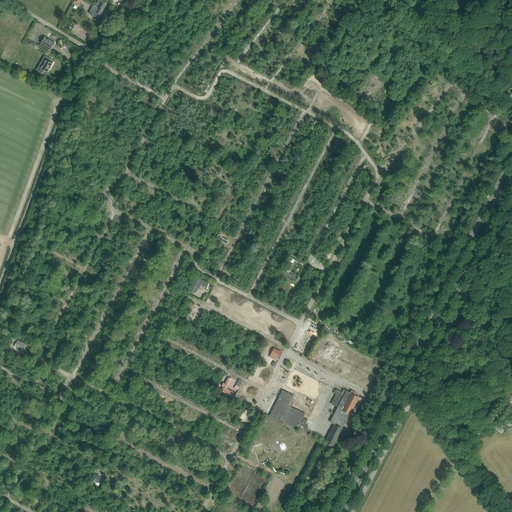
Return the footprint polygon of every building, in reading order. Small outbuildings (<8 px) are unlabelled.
[(198,6),(189,0),(186,4),(196,10),(198,6)] [(211,0),(208,3),(213,10),(216,8),(214,5),(215,4),(212,0),(211,0)] [(305,0),(303,0),(299,9),(302,10),(307,1),(305,0)] [(91,9),(88,13),(100,20),(101,20),(104,15),(103,15),(101,14),(103,11),(103,10),(94,6),(93,5),(91,9)] [(311,8),(308,11),(313,17),(317,14),(311,8)] [(194,13),(191,15),(198,25),(201,22),(194,13)] [(239,26),(242,23),(234,17),(232,20),(239,26)] [(332,17),(330,20),(339,27),(341,24),(332,17)] [(311,26),(313,23),(306,18),(303,20),(311,26)] [(232,33),(235,31),(228,23),(225,25),(232,33)] [(327,24),(324,27),(330,32),(333,29),(327,24)] [(177,46),(183,41),(175,32),(169,37),(177,46)] [(147,37),(154,45),(158,41),(151,33),(147,37)] [(228,45),(231,40),(223,34),(221,37),(226,40),(224,43),(228,45)] [(55,43),(44,36),(40,44),(50,50),(55,43)] [(236,43),(242,48),(246,43),(240,38),(236,43)] [(265,47),(262,51),(266,54),(273,46),(265,39),(261,44),(265,47)] [(132,49),(140,56),(142,53),(135,46),(132,49)] [(160,46),(152,54),(160,63),(166,57),(164,54),(166,52),(160,46)] [(308,58),(310,55),(304,50),(301,53),(308,58)] [(52,63),(50,62),(51,59),(46,56),(44,59),(46,60),(41,69),(39,67),(37,70),(42,73),(44,71),(47,73),(49,69),(51,67),(50,67),(52,63)] [(119,60),(132,66),(134,62),(120,56),(119,60)] [(295,63),(293,65),(300,72),(302,69),(295,63)] [(131,76),(137,77),(140,68),(134,66),(131,76)] [(195,83),(206,72),(201,68),(190,79),(195,83)] [(442,82),(449,73),(444,68),(437,78),(442,82)] [(107,70),(101,83),(105,85),(112,73),(107,70)] [(111,82),(108,87),(117,91),(123,78),(113,74),(112,77),(114,78),(112,82),(111,82)] [(316,74),(314,78),(324,83),(326,79),(316,74)] [(154,88),(159,90),(166,79),(161,76),(154,88)] [(230,86),(233,87),(236,81),(226,77),(224,80),(222,80),(220,83),(222,84),(220,88),(224,90),(227,81),(232,82),(230,86)] [(292,86),(295,88),(301,80),(298,78),(292,86)] [(432,84),(437,87),(441,81),(436,78),(432,84)] [(279,81),(274,87),(285,94),(291,85),(284,80),(282,83),(279,81)] [(127,81),(126,85),(123,84),(120,92),(125,94),(130,82),(127,81)] [(236,84),(231,95),(234,96),(237,92),(240,93),(242,87),(236,84)] [(129,97),(134,87),(131,85),(126,95),(129,97)] [(90,96),(95,98),(99,89),(94,86),(90,96)] [(424,102),(433,90),(430,88),(421,100),(424,102)] [(140,104),(147,92),(143,90),(139,99),(135,97),(133,100),(140,104)] [(54,108),(58,96),(46,92),(44,98),(43,98),(41,104),(54,108)] [(301,93),(299,98),(307,101),(308,98),(304,96),(305,95),(301,93)] [(258,107),(264,97),(261,95),(255,105),(258,107)] [(325,96),(321,104),(319,103),(318,106),(324,110),(331,99),(325,96)] [(156,99),(152,108),(149,106),(148,109),(154,112),(160,100),(156,99)] [(14,101),(12,105),(47,124),(50,120),(14,101)] [(97,124),(104,111),(92,104),(85,116),(87,117),(85,120),(89,122),(90,121),(97,124)] [(53,111),(38,106),(36,110),(51,115),(53,111)] [(416,106),(414,108),(422,114),(424,112),(416,106)] [(285,117),(292,121),(295,116),(287,112),(285,117)] [(146,124),(150,115),(145,113),(141,122),(146,124)] [(413,113),(405,121),(408,124),(416,116),(413,113)] [(3,115),(1,118),(25,129),(26,128),(28,128),(29,126),(3,115)] [(355,126),(360,117),(357,115),(352,124),(355,126)] [(106,130),(109,132),(115,122),(111,120),(106,130)] [(356,125),(354,129),(360,132),(364,134),(369,123),(363,121),(361,127),(356,125)] [(285,122),(283,128),(291,131),(292,129),(288,127),(289,124),(285,122)] [(95,136),(98,129),(95,128),(95,129),(87,125),(81,137),(85,138),(88,132),(95,136)] [(399,125),(396,129),(409,136),(411,133),(399,125)] [(43,137),(45,132),(34,128),(30,126),(29,130),(33,131),(33,133),(43,137)] [(120,137),(126,128),(121,126),(117,133),(119,134),(118,136),(120,137)] [(190,126),(184,137),(187,139),(193,127),(190,126)] [(301,127),(299,131),(306,137),(309,133),(301,127)] [(176,128),(174,132),(183,137),(185,133),(176,128)] [(495,129),(494,133),(505,137),(506,132),(495,129)] [(238,130),(236,137),(243,139),(245,132),(238,130)] [(311,130),(306,140),(309,142),(314,131),(311,130)] [(426,140),(428,137),(421,132),(419,134),(426,140)] [(261,142),(262,138),(252,133),(250,137),(261,142)] [(125,137),(124,140),(133,144),(137,135),(134,134),(131,140),(125,137)] [(376,148),(379,150),(384,141),(373,134),(370,140),(378,145),(376,147),(372,145),(370,148),(374,151),(376,148)] [(211,148),(214,149),(220,139),(217,137),(211,148)] [(315,137),(312,142),(322,147),(324,143),(315,137)] [(419,147),(422,145),(415,138),(413,141),(419,147)] [(126,154),(130,147),(117,140),(111,151),(118,155),(120,151),(126,154)] [(444,143),(453,148),(455,145),(447,140),(444,143)] [(476,148),(478,144),(467,140),(465,143),(476,148)] [(387,159),(399,146),(395,142),(382,155),(387,159)] [(191,155),(194,156),(197,149),(191,146),(189,150),(193,151),(191,155)] [(407,149),(415,155),(417,152),(409,146),(407,149)] [(295,147),(294,150),(296,151),(295,153),(301,155),(303,151),(295,147)] [(308,147),(306,151),(315,156),(317,152),(308,147)] [(463,147),(461,151),(472,155),(473,152),(463,147)] [(267,148),(265,151),(275,157),(277,153),(267,148)] [(204,157),(206,158),(209,152),(204,150),(199,159),(202,161),(204,157)] [(97,153),(92,166),(96,168),(101,154),(97,153)] [(268,165),(271,160),(265,156),(262,161),(268,165)] [(443,166),(445,163),(437,158),(435,161),(443,166)] [(142,177),(149,165),(143,161),(136,173),(142,177)] [(108,173),(113,163),(110,162),(108,166),(106,165),(103,171),(108,173)] [(118,173),(115,172),(113,176),(119,179),(124,170),(120,168),(118,173)] [(412,168),(409,173),(416,178),(419,173),(412,168)] [(233,178),(242,183),(247,173),(238,169),(233,178)] [(206,173),(203,178),(202,178),(198,187),(208,192),(215,178),(206,173)] [(261,183),(263,179),(252,174),(246,186),(251,189),(255,180),(261,183)] [(156,183),(159,185),(164,177),(161,175),(156,183)] [(107,189),(110,181),(102,179),(100,186),(107,189)] [(171,191),(178,194),(184,183),(177,180),(171,191)] [(221,183),(216,194),(223,197),(228,186),(221,183)] [(388,187),(384,185),(383,187),(392,192),(396,185),(391,183),(388,187)] [(67,195),(81,202),(86,192),(76,188),(73,193),(69,191),(67,195)] [(147,198),(142,196),(145,190),(140,188),(137,197),(146,200),(147,198)] [(465,189),(464,193),(474,199),(476,195),(465,189)] [(395,202),(403,204),(404,201),(399,200),(400,197),(397,196),(395,202)] [(445,205),(447,202),(436,197),(435,200),(445,205)] [(206,211),(210,213),(216,201),(212,199),(206,211)] [(306,199),(304,206),(312,208),(314,202),(306,199)] [(93,212),(101,215),(106,201),(103,200),(102,204),(97,202),(93,212)] [(142,216),(144,210),(148,211),(149,207),(141,204),(138,214),(142,216)] [(319,212),(330,218),(332,214),(324,210),(326,206),(323,204),(319,212)] [(434,206),(432,209),(442,214),(444,210),(434,206)] [(353,217),(355,214),(343,207),(341,210),(353,217)] [(463,217),(465,214),(455,208),(453,212),(463,217)] [(308,224),(312,216),(301,211),(300,214),(305,216),(302,221),(308,224)] [(430,216),(428,219),(438,224),(439,221),(430,216)] [(262,226),(265,222),(257,217),(254,221),(262,226)] [(322,223),(324,221),(321,219),(319,221),(315,218),(312,222),(323,229),(326,225),(322,223)] [(337,225),(335,224),(333,229),(341,232),(345,223),(339,220),(337,225)] [(296,221),(293,227),(300,231),(303,225),(296,221)] [(272,227),(273,224),(270,222),(266,231),(276,236),(278,231),(272,227)] [(217,228),(210,225),(207,233),(215,235),(217,228)] [(446,230),(456,235),(458,231),(448,226),(446,230)] [(224,233),(234,237),(236,234),(226,229),(224,233)] [(326,238),(338,245),(342,239),(329,232),(326,238)] [(228,241),(221,237),(221,236),(219,235),(217,239),(226,244),(228,241)] [(91,237),(89,242),(87,241),(84,246),(90,249),(95,239),(91,237)] [(108,248),(111,249),(109,254),(114,256),(118,247),(110,244),(108,248)] [(295,255),(301,259),(306,248),(300,245),(295,255)] [(72,260),(79,247),(76,246),(69,258),(72,260)] [(324,260),(329,249),(321,246),(316,257),(324,260)] [(277,259),(287,262),(289,256),(279,252),(277,259)] [(107,261),(109,257),(100,253),(98,257),(107,261)] [(151,262),(154,263),(156,258),(145,253),(143,260),(151,263),(151,262)] [(129,264),(130,261),(121,256),(119,259),(129,264)] [(254,267),(255,264),(250,260),(246,267),(257,272),(259,269),(254,267)] [(188,261),(184,271),(189,273),(193,262),(188,261)] [(94,264),(92,268),(104,274),(106,270),(94,264)] [(61,275),(63,270),(56,266),(54,271),(61,275)] [(124,277),(126,273),(113,268),(112,272),(124,277)] [(276,277),(278,272),(270,268),(268,273),(276,277)] [(242,277),(251,279),(252,275),(246,274),(247,271),(243,270),(242,277)] [(318,281),(320,276),(313,272),(310,277),(318,281)] [(181,277),(179,281),(187,285),(189,280),(181,277)] [(292,285),(284,282),(285,278),(281,277),(280,280),(284,282),(283,285),(291,288),(292,285)] [(197,278),(192,293),(198,295),(201,287),(209,289),(211,283),(197,278)] [(238,284),(247,288),(250,281),(241,278),(238,284)] [(139,289),(142,284),(134,280),(132,283),(136,285),(135,286),(139,289)] [(310,280),(304,292),(308,294),(314,282),(310,280)] [(218,294),(220,295),(223,289),(217,286),(212,297),(216,299),(218,294)] [(173,289),(171,293),(180,297),(182,293),(173,289)] [(86,298),(81,296),(79,302),(87,306),(92,295),(88,293),(86,298)] [(294,303),(296,304),(298,300),(306,304),(308,299),(298,295),(294,303)] [(131,310),(134,301),(124,298),(123,301),(130,303),(128,309),(131,310)] [(171,298),(168,301),(172,305),(170,307),(174,311),(179,305),(171,298)] [(54,303),(51,309),(56,312),(59,305),(54,303)] [(245,320),(252,306),(249,304),(242,318),(245,320)] [(190,305),(188,311),(184,310),(182,316),(189,319),(194,306),(190,305)] [(40,311),(36,319),(40,321),(42,316),(47,318),(49,315),(40,311)] [(115,322),(116,320),(120,322),(122,319),(113,313),(110,319),(115,322)] [(258,325),(263,315),(259,313),(254,324),(258,325)] [(155,317),(167,324),(169,320),(157,314),(155,317)] [(217,319),(211,331),(214,332),(220,320),(217,319)] [(275,334),(280,324),(277,322),(271,332),(275,334)] [(289,322),(281,333),(285,335),(292,324),(289,322)] [(338,335),(341,330),(326,322),(323,327),(338,335)] [(162,333),(164,330),(155,324),(153,327),(162,333)] [(224,327),(219,337),(223,338),(228,328),(224,327)] [(228,342),(232,344),(237,330),(233,328),(228,342)] [(63,339),(65,335),(58,331),(56,335),(63,339)] [(240,345),(247,334),(244,332),(237,344),(240,345)] [(199,342),(203,344),(208,336),(204,334),(199,342)] [(250,340),(249,339),(246,345),(251,348),(256,336),(253,335),(250,340)] [(23,350),(26,344),(17,340),(15,346),(23,350)] [(96,347),(93,353),(104,357),(106,351),(96,347)] [(274,348),(270,354),(274,357),(278,358),(281,352),(274,348)] [(8,351),(5,360),(8,361),(9,358),(13,359),(15,354),(8,351)] [(232,360),(235,355),(229,351),(222,361),(225,363),(229,358),(232,360)] [(238,352),(232,366),(235,367),(242,354),(238,352)] [(248,365),(250,366),(253,361),(247,358),(241,370),(245,372),(248,365)] [(19,359),(15,366),(19,368),(23,361),(19,359)] [(183,373),(186,375),(188,372),(193,374),(197,365),(193,363),(189,372),(184,369),(183,373)] [(200,370),(196,369),(194,377),(202,379),(206,365),(202,364),(200,370)] [(255,365),(250,374),(253,376),(258,367),(255,365)] [(146,370),(140,367),(139,368),(135,366),(133,371),(143,376),(146,370)] [(262,379),(265,381),(267,378),(263,376),(265,373),(270,377),(273,373),(269,370),(269,369),(266,366),(256,379),(260,382),(262,379)] [(161,380),(159,386),(165,388),(167,382),(164,381),(167,373),(171,374),(173,370),(163,367),(159,379),(161,380)] [(211,372),(206,382),(203,380),(202,382),(210,386),(215,374),(211,372)] [(229,390),(234,379),(230,377),(227,384),(225,383),(223,387),(225,388),(223,392),(234,397),(236,393),(229,390)] [(199,385),(193,397),(197,399),(199,395),(201,396),(205,388),(199,385)] [(28,388),(23,400),(27,402),(32,390),(28,388)] [(342,428),(349,415),(359,397),(355,395),(356,393),(351,390),(350,392),(343,389),(341,393),(340,393),(341,391),(337,389),(335,390),(333,393),(336,394),(331,404),(337,407),(330,422),(334,424),(325,442),(333,446),(342,428)] [(291,402),(294,396),(282,390),(269,415),(266,414),(264,418),(267,420),(270,415),(281,421),(281,422),(282,423),(282,422),(297,429),(302,431),(307,420),(303,417),(305,414),(292,407),(294,403),(291,402)] [(143,392),(138,403),(144,405),(148,394),(143,392)] [(201,403),(205,405),(209,394),(206,392),(201,403)] [(87,403),(88,400),(74,394),(73,398),(87,403)] [(50,410),(53,401),(48,399),(44,407),(50,410)] [(106,410),(108,406),(100,400),(95,409),(98,411),(101,407),(106,410)] [(152,411),(161,415),(165,405),(162,403),(159,409),(154,407),(152,411)] [(122,407),(118,414),(114,413),(112,418),(110,417),(108,420),(117,424),(124,408),(122,407)] [(228,417),(231,419),(237,409),(233,408),(228,417)] [(243,408),(237,421),(245,425),(251,412),(243,408)] [(139,421),(141,417),(131,413),(130,417),(139,421)] [(123,421),(116,436),(121,438),(128,423),(123,421)] [(205,424),(200,437),(204,438),(209,426),(205,424)] [(66,435),(70,437),(75,428),(70,426),(66,435)] [(214,439),(219,429),(217,428),(212,436),(208,433),(207,436),(214,439)] [(131,439),(134,440),(135,438),(138,439),(141,433),(135,430),(131,439)] [(230,440),(232,436),(238,438),(240,433),(231,430),(227,439),(230,440)] [(166,442),(184,451),(188,444),(170,434),(166,442)] [(152,451),(153,448),(157,450),(157,448),(161,450),(164,444),(157,442),(158,439),(153,437),(148,450),(152,451)] [(17,445),(13,454),(16,456),(21,446),(17,445)] [(179,460),(190,464),(193,456),(183,452),(179,460)] [(37,453),(32,464),(39,466),(43,455),(37,453)] [(133,469),(140,472),(144,463),(136,460),(133,469)] [(120,474),(123,466),(117,464),(114,472),(120,474)] [(156,473),(158,467),(153,464),(150,470),(156,473)] [(131,475),(132,472),(129,471),(124,482),(127,483),(132,475),(131,475)] [(95,474),(91,483),(99,487),(103,478),(95,474)] [(141,489),(146,477),(142,476),(137,487),(141,489)] [(114,498),(118,501),(126,489),(122,486),(114,498)] [(57,502),(61,503),(65,491),(59,489),(57,498),(58,498),(57,502)] [(84,500),(91,503),(95,492),(87,490),(84,500)] [(67,507),(73,510),(79,498),(73,495),(67,507)] [(101,507),(106,498),(101,495),(96,504),(101,507)] [(179,498),(175,496),(172,501),(189,509),(192,503),(180,496),(179,498)] [(141,511),(145,504),(142,502),(137,511),(141,511)] [(45,511),(49,505),(46,503),(41,511),(45,511)] [(182,511),(185,511),(187,509),(176,503),(174,507),(182,511)]
